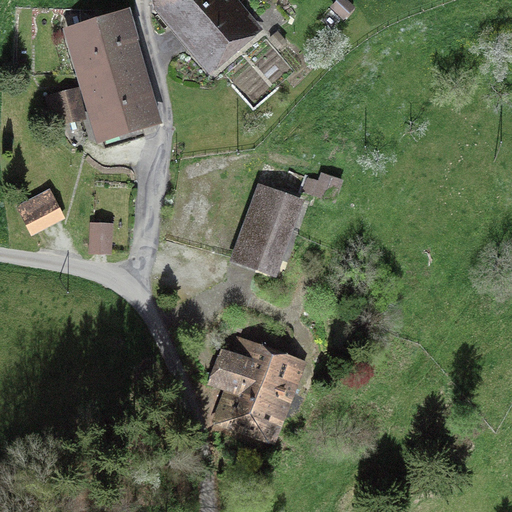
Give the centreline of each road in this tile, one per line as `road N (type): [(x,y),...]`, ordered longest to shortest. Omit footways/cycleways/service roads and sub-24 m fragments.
road 1 (unclassified): [(135,278),(166,131),(142,0)]
road 2 (unclassified): [(207,511),(187,391),(135,278)]
road 3 (unclassified): [(135,278),(0,254)]
